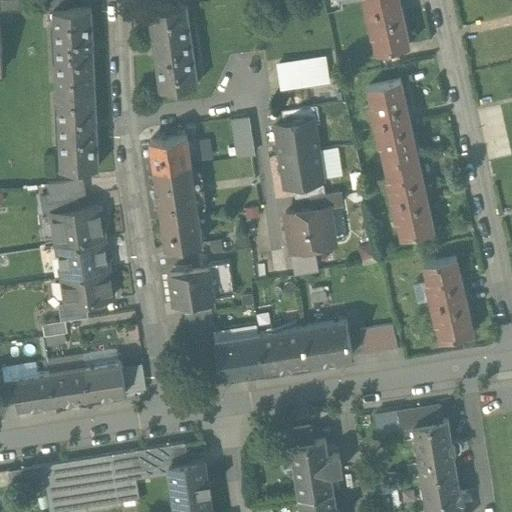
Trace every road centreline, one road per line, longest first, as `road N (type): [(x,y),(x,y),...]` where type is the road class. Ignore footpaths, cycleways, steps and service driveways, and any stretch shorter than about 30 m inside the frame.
road 1 (residential): [(118,0),(126,124),(168,418)]
road 2 (residential): [(437,0),(511,343)]
road 3 (residential): [(511,364),(229,410)]
road 4 (residential): [(168,418),(0,448)]
